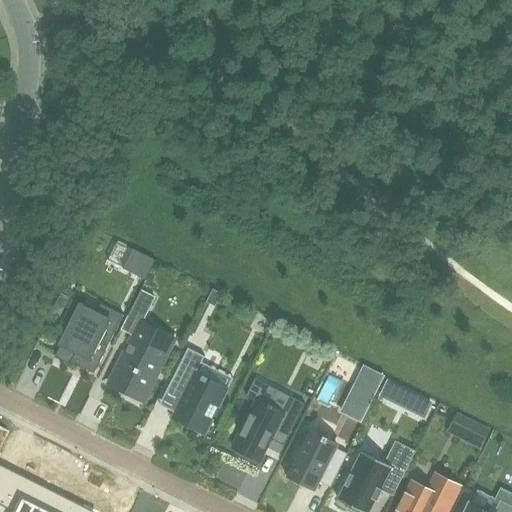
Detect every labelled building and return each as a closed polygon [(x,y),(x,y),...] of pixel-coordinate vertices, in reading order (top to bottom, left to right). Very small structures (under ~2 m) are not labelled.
[(147,277),(155,260),(133,249),(124,266),(147,277)] [(215,307),(221,294),(212,290),(206,302),(215,307)] [(144,318),(153,301),(139,294),(130,312),(144,318)] [(100,362),(114,333),(106,329),(110,322),(82,308),(83,305),(79,303),(78,305),(73,302),(74,300),(73,300),(61,323),(68,326),(58,345),(60,346),(55,357),(70,365),(73,359),(88,366),(92,358),(99,362),(100,362)] [(146,395),(169,349),(152,341),(157,330),(140,322),(109,385),(126,393),(129,387),(146,395)] [(205,357),(188,348),(167,389),(168,390),(168,389),(183,397),(173,418),(174,418),(174,417),(204,433),(205,434),(218,407),(214,405),(222,388),(207,380),(208,378),(203,376),(202,378),(196,374),(205,357)] [(424,416),(432,400),(388,378),(380,394),(424,416)] [(284,446),(305,404),(291,397),(283,413),(272,408),(272,406),(269,404),(268,406),(256,400),(232,446),(260,461),(271,440),(284,446)] [(489,430),(475,423),(467,439),(481,446),(489,430)] [(337,474),(347,454),(336,448),(337,446),(326,440),(327,439),(324,437),(323,439),(309,432),(304,441),(300,439),(290,459),(294,461),(287,474),(316,489),(326,468),(337,474)] [(393,496),(416,451),(395,441),(384,463),(362,452),(337,500),(348,505),(346,509),(348,509),(354,511),(369,511),(375,501),(377,502),(383,491),(393,496)] [(412,481),(396,511),(429,511),(430,511),(431,511),(447,511),(461,486),(436,474),(428,489),(412,481)] [(0,492),(0,511),(70,511),(69,511),(72,507),(48,496),(47,499),(19,485),(12,499),(0,492)] [(511,511),(511,506),(500,500),(494,511),(486,511),(466,502),(460,511),(511,511)]
